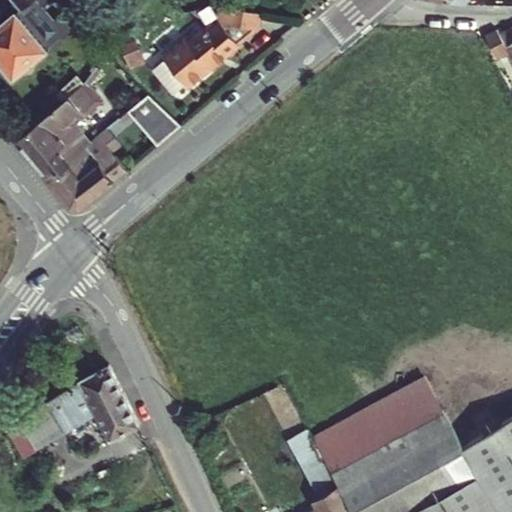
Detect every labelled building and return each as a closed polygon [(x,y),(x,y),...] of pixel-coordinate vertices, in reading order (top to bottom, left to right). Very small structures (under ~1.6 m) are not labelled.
[(0,24),(0,57),(15,76),(72,27),(61,15),(43,30),(44,35),(41,38),(26,22),(42,8),(36,0),(16,0),(21,6),(0,24)] [(211,70),(221,61),(223,63),(245,45),(243,43),(260,29),(263,12),(224,6),(220,30),(217,26),(208,33),(204,28),(187,42),(166,59),(192,89),(213,72),(211,70)] [(511,26),(501,33),(497,27),(485,33),(499,57),(511,51),(511,52),(511,26)] [(16,139),(51,181),(71,161),(69,159),(88,135),(74,117),(82,111),(85,115),(104,99),(88,80),(81,89),(80,87),(16,139)] [(153,94),(128,114),(162,147),(186,127),(153,94)] [(101,136),(71,161),(51,181),(74,207),(82,208),(130,171),(117,155),(114,151),(101,136)] [(110,439),(138,425),(141,424),(110,364),(16,424),(35,454),(95,416),(110,439)] [(445,421),(423,384),(316,443),(336,479),(381,458),(445,421)] [(445,421),(381,458),(336,479),(354,511),(413,511),(477,476),(464,454),(445,421)] [(511,511),(511,427),(464,454),(477,476),(413,511),(511,511)] [(315,490),(336,479),(316,443),(309,431),(289,442),(315,490)] [(354,511),(336,479),(315,490),(319,497),(313,501),(317,509),(311,511),(354,511)]
